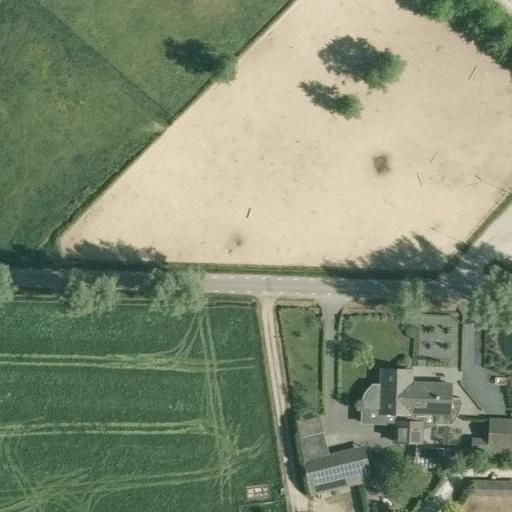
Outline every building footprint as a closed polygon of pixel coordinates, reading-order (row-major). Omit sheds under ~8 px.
[(502,289),(511,288),(511,275),(502,276),(502,289)] [(408,383),(411,383),(411,371),(381,370),(380,384),(372,384),(370,386),(368,387),(367,389),(365,392),(364,394),(363,396),(362,399),(361,401),(361,408),(380,409),(379,414),(397,414),(397,422),(395,422),(395,442),(408,443),(409,415),(409,413),(409,398),(407,398),(408,383)] [(409,415),(408,443),(421,443),(422,413),(434,414),(434,424),(452,425),(454,422),(456,419),(457,415),(459,412),(460,409),(461,405),(461,398),(460,398),(460,400),(450,399),(451,385),(411,383),(408,383),(407,398),(409,398),(409,413),(409,415)] [(511,418),(488,418),(488,424),(487,438),(471,438),(470,458),(511,459),(511,418)] [(364,449),(326,458),(303,464),(310,496),(335,490),(371,480),(364,449)]
